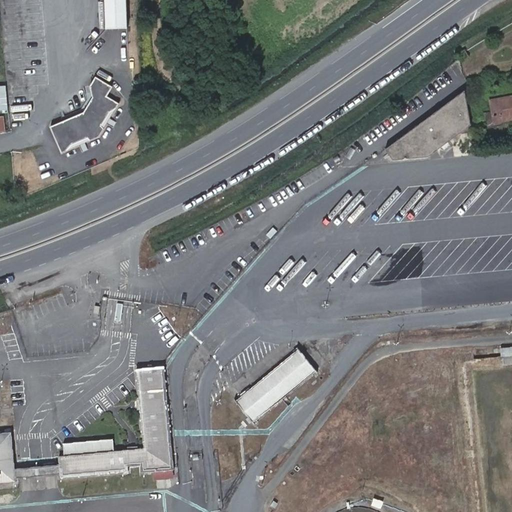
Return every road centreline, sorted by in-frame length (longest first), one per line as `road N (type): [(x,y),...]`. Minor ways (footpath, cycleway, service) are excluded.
road 1 (secondary): [(0,270),(135,218),(241,162),(476,0)]
road 2 (secondary): [(443,0),(312,95),(207,158),(0,243)]
road 3 (unknown): [(126,302),(334,177),(451,88)]
road 4 (unknown): [(33,132),(61,168),(71,167),(101,145),(128,103),(129,82),(113,67),(63,64)]
